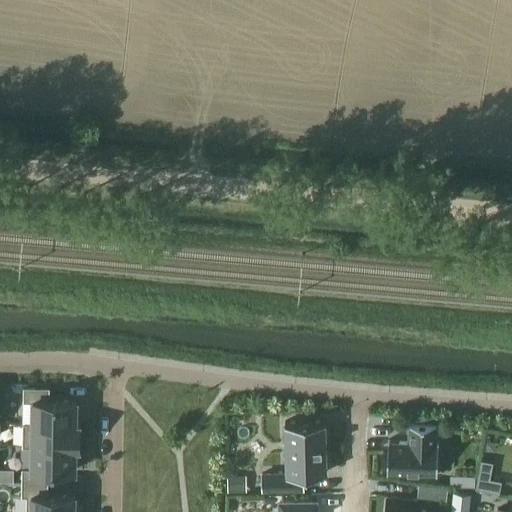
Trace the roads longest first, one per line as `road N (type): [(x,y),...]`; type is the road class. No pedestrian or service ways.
road 1 (unclassified): [(511,216),(0,169)]
road 2 (residential): [(118,368),(114,511)]
